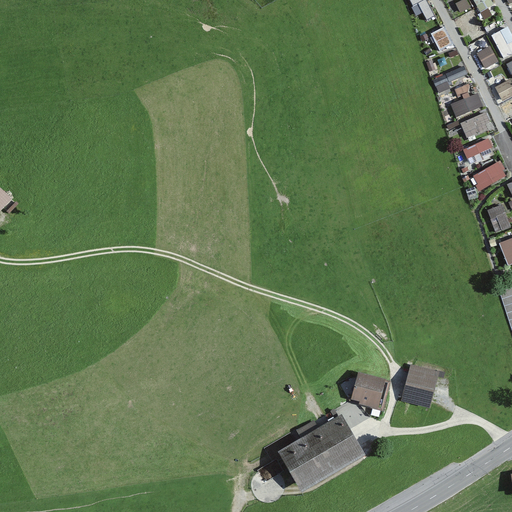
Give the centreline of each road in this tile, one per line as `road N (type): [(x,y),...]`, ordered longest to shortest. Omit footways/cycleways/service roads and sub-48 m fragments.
road 1 (track): [(0,261),(164,254),(343,319),(368,334),(394,367)]
road 2 (track): [(238,511),(261,496),(308,494),(363,460),(385,427)]
road 3 (primary): [(511,447),(408,511)]
